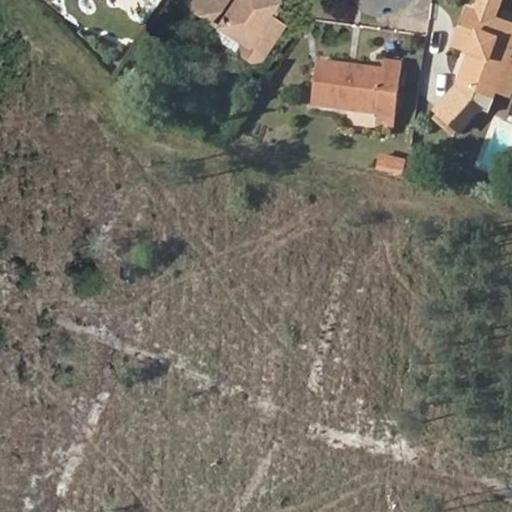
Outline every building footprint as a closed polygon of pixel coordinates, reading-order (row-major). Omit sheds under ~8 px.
[(287,18),(279,12),(272,7),(277,0),(211,0),(208,4),(248,34),(248,48),(255,53),(263,51),(287,18)] [(287,0),(277,0),(272,7),(279,12),(287,0)] [(511,63),(509,62),(511,54),(511,20),(472,5),(463,28),(480,35),(475,46),(460,81),(440,103),(442,105),(462,123),(463,125),(485,102),(493,105),(499,91),(511,94),(511,63)] [(463,28),(459,39),(475,46),(480,35),(463,28)] [(317,96),(401,109),(408,57),(389,54),(387,68),(322,59),(317,96)] [(457,129),(462,123),(442,105),(437,110),(457,129)] [(386,148),(382,162),(395,165),(398,151),(386,148)] [(395,165),(406,168),(409,154),(398,151),(395,165)]
